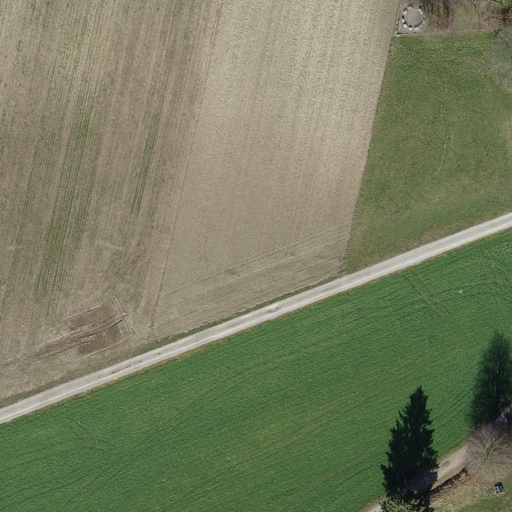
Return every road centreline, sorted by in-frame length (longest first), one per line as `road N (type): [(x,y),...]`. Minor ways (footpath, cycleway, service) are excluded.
road 1 (track): [(0,419),(511,226)]
road 2 (track): [(511,419),(392,511)]
